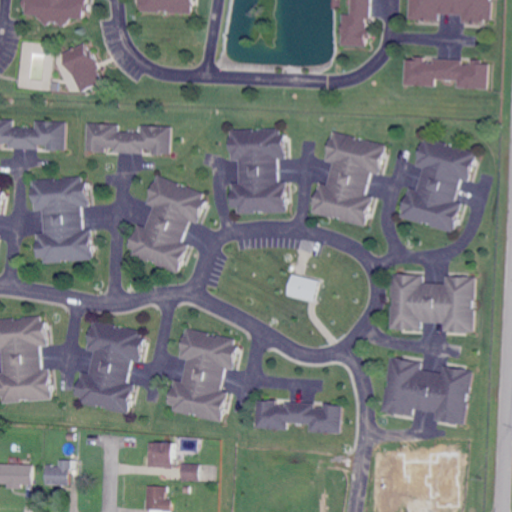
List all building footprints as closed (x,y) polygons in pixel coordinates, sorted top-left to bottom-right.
[(89,0),(89,4),(92,4),(91,12),(86,12),(85,19),(74,19),(64,28),(59,22),(53,21),(48,26),(38,15),(28,15),(29,7),(25,7),(25,0),(89,0)] [(193,0),(193,14),(170,13),(170,11),(162,11),(162,13),(143,12),(143,3),(140,3),(140,0),(193,0)] [(372,0),(372,20),(367,20),(367,24),(368,24),(368,28),(372,29),(372,40),(369,39),(368,48),(343,47),(344,15),(352,15),(352,0),(372,0)] [(492,0),(492,2),(494,2),(493,21),(486,21),(486,23),(482,23),(482,24),(463,23),(463,16),(441,15),(440,22),(410,20),(410,0),(492,0)] [(92,52),(94,51),(103,68),(99,70),(105,81),(84,92),(65,55),(87,44),(92,52)] [(426,63),(430,63),(430,64),(435,65),(435,59),(464,61),(463,66),(467,66),(467,65),(472,65),(473,60),(481,61),(481,64),(491,65),(490,90),(459,88),(459,81),(438,80),(437,87),(406,86),(408,60),(416,60),(416,57),(426,58),(426,63)] [(37,128),(37,122),(68,123),(67,151),(61,150),(61,151),(48,150),(48,147),(44,147),(44,145),(40,145),(39,149),(10,148),(11,144),(6,144),(6,145),(2,145),(2,149),(0,149),(0,119),(15,120),(15,128),(37,128)] [(142,133),(142,126),(173,127),(172,155),(166,154),(165,155),(154,155),(154,151),(149,151),(149,149),(145,149),(145,154),(115,153),(115,148),(111,148),(111,149),(107,149),(107,153),(95,153),(95,152),(87,151),(88,124),(120,125),(120,132),(142,133)] [(282,135),(287,135),(288,159),(280,159),(281,182),(288,182),(289,212),(266,213),(266,211),(258,211),(258,213),(240,214),(239,208),(234,208),(234,192),(235,192),(234,184),(242,184),(241,160),(234,161),(234,154),(233,154),(232,138),(233,138),(233,131),(255,130),(255,132),(263,132),(263,130),(282,129),(282,135)] [(365,142),(366,140),(388,146),(380,176),(373,174),(367,195),(375,197),(366,227),(345,221),(346,219),(338,217),(337,220),(315,213),(316,207),(320,190),(322,183),(330,185),(336,164),(328,162),(329,157),(328,157),(333,138),(334,138),(335,132),(358,138),(358,140),(365,142)] [(449,144),(448,146),(456,148),(456,146),(479,153),(470,182),(463,180),(456,201),(464,204),(455,233),(433,227),(434,224),(426,222),(425,224),(403,217),(405,211),(404,211),(409,195),(410,195),(412,188),(419,190),(425,169),(418,167),(420,160),(419,160),(424,143),(425,144),(427,137),(449,144)] [(188,189),(189,187),(206,194),(204,200),(209,202),(200,224),(192,222),(184,242),(191,245),(180,274),(158,266),(159,264),(152,261),(151,263),(134,256),(136,250),(131,248),(140,225),(147,228),(155,207),(149,204),(160,176),(181,184),(181,186),(188,189)] [(84,183),(89,183),(91,207),(83,207),(85,230),(93,229),(95,260),(72,262),(72,260),(64,260),(64,263),(46,264),(46,258),(41,259),(39,234),(46,234),(44,211),(37,212),(34,181),(57,179),(57,182),(66,181),(66,179),(84,177),(84,183)] [(321,280),(295,272),(289,293),(316,300),(321,280)] [(400,274),(419,275),(425,276),(424,283),(447,284),(447,277),(452,277),(472,277),(472,278),(477,278),(476,301),(474,301),(474,309),(476,309),(475,333),(445,332),(445,324),(423,323),(423,331),(391,329),(393,306),(395,306),(395,298),(393,298),(394,274),(400,274)] [(43,322),(48,321),(51,346),(42,347),(44,370),(53,369),(55,399),(32,402),(32,399),(23,400),(23,402),(6,404),(5,398),(0,398),(0,373),(5,373),(3,351),(0,351),(0,320),(16,319),(16,321),(24,320),(24,318),(43,316),(43,322)] [(126,330),(126,328),(144,332),(143,338),(148,339),(142,363),(135,361),(130,383),(137,385),(130,414),(108,409),(108,408),(100,406),(100,407),(82,403),(83,397),(78,396),(84,372),(91,374),(97,352),(89,350),(96,321),(118,327),(118,328),(126,330)] [(218,338),(219,336),(237,340),(236,345),(241,347),(235,371),(228,369),(223,391),(230,393),(222,423),(200,418),(201,416),(193,414),(193,416),(175,411),(176,406),(171,405),(177,380),(184,382),(190,360),(182,358),(189,328),(212,334),(211,336),(218,338)] [(444,374),(445,367),(474,372),(471,394),(469,394),(468,402),(469,402),(465,425),(436,420),(437,412),(414,408),(413,417),(384,412),(388,388),(390,389),(391,381),(389,381),(393,358),(423,363),(421,370),(444,374)] [(278,405),(282,406),(282,407),(287,407),(287,402),(316,404),(316,409),(321,410),(321,408),(324,409),(325,403),(333,404),(333,405),(344,406),(342,434),(311,432),(312,425),(289,423),(289,431),(257,429),(259,400),(269,401),(270,400),(278,400),(278,405)] [(177,468),(165,467),(157,467),(151,467),(151,460),(152,458),(152,442),(176,443),(178,443),(177,467),(177,468)] [(80,468),(79,468),(74,468),(74,485),(73,485),(72,485),(67,485),(64,485),(63,485),(53,485),(49,484),(49,479),(50,464),(56,465),(55,466),(60,466),(63,466),(63,459),(81,460),(80,468)] [(37,484),(33,484),(26,484),(25,489),(14,488),(12,488),(11,488),(11,484),(0,483),(0,463),(12,464),(13,464),(14,464),(18,464),(21,464),(33,465),(37,465),(37,484)] [(203,481),(188,480),(186,480),(185,480),(185,479),(185,470),(185,464),(185,463),(204,464),(203,480),(203,481)] [(171,492),(169,492),(169,495),(169,499),(175,499),(175,511),(167,511),(152,510),(150,510),(150,503),(150,502),(150,501),(151,485),(171,486),(171,492)]
